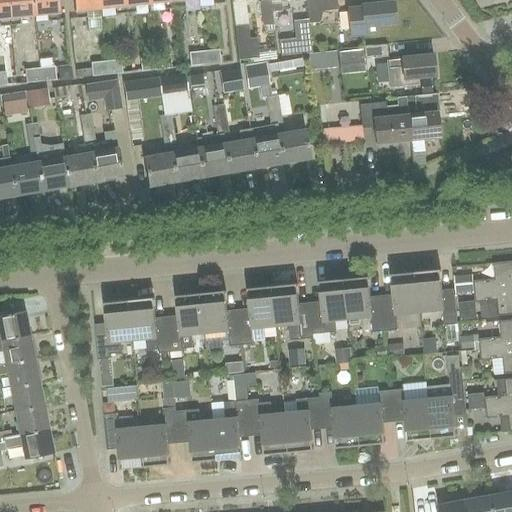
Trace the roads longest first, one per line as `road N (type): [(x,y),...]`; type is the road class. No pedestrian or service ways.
road 1 (residential): [(52,276),(511,231)]
road 2 (residential): [(95,501),(414,473),(511,455)]
road 3 (residential): [(95,501),(52,276)]
road 4 (residential): [(511,100),(437,0)]
